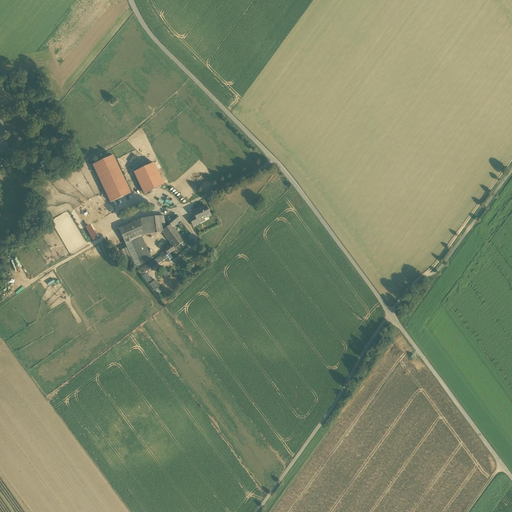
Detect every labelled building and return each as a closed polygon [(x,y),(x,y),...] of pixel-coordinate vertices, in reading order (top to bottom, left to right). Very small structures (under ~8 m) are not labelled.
[(134,154),(129,162),(132,164),(138,157),(134,154)] [(93,165),(111,203),(130,194),(112,156),(93,165)] [(164,185),(153,163),(134,172),(144,194),(164,185)] [(196,217),(198,222),(199,221),(210,216),(206,206),(199,210),(197,211),(194,211),(192,212),(193,213),(195,214),(196,217)] [(171,224),(173,226),(180,221),(176,215),(168,222),(170,225),(171,224)] [(141,219),(143,236),(161,233),(161,231),(159,219),(162,219),(162,216),(159,217),(141,219)] [(190,220),(193,227),(200,223),(199,221),(198,222),(196,217),(190,220)] [(142,238),(143,236),(141,219),(118,229),(125,245),(142,238)] [(162,231),(168,240),(173,236),(179,245),(180,244),(184,242),(177,233),(177,232),(172,227),(173,226),(171,224),(170,225),(165,229),(162,231)] [(174,249),(179,245),(173,236),(168,240),(172,246),(164,251),(168,255),(170,254),(175,250),(174,249)] [(135,267),(151,260),(142,238),(125,245),(127,249),(132,261),(135,267)] [(121,252),(126,263),(132,261),(127,249),(121,252)] [(147,265),(150,270),(164,260),(163,258),(165,257),(166,256),(168,255),(164,251),(160,255),(161,256),(147,265)] [(139,271),(141,275),(150,270),(147,265),(139,271)] [(151,280),(147,273),(142,276),(147,283),(151,280)] [(155,280),(149,285),(153,291),(155,290),(159,287),(160,287),(155,280)]
